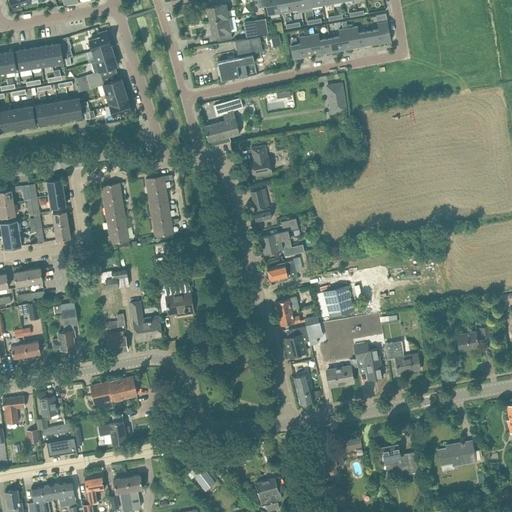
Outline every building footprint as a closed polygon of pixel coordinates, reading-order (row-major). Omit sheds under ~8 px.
[(31,1),(30,0),(10,0),(14,10),(21,8),(20,5),(31,1)] [(279,11),(277,0),(265,0),(268,13),(279,11)] [(290,9),(288,0),(277,0),(279,11),(290,9)] [(301,7),(299,0),(288,0),(290,9),(301,7)] [(471,0),(465,0),(461,1),(465,25),(476,23),(471,0)] [(461,1),(451,3),(456,27),(465,25),(461,1)] [(451,3),(442,4),(446,29),(456,27),(451,3)] [(228,17),(226,4),(220,5),(220,4),(207,7),(210,21),(228,17)] [(442,4),(432,6),(437,30),(446,29),(442,4)] [(432,6),(423,8),(427,32),(437,30),(432,6)] [(423,8),(412,10),(416,34),(427,32),(423,8)] [(232,38),(228,17),(210,21),(212,34),(212,35),(216,34),(217,41),(232,38)] [(268,32),(266,19),(255,20),(258,34),(268,32)] [(258,34),(255,20),(245,22),(247,36),(258,34)] [(391,41),(387,21),(377,23),(378,29),(368,31),(371,44),(391,41)] [(371,44),(368,31),(359,32),(357,26),(348,28),(351,48),(371,44)] [(351,48),(348,28),(338,30),(339,36),(329,38),(332,51),(351,48)] [(89,39),(92,50),(111,44),(106,30),(99,33),(100,36),(89,39)] [(279,44),(278,33),(270,34),(271,45),(279,44)] [(332,51),(329,38),(320,39),(318,33),(309,35),(313,55),(332,51)] [(313,55),(309,35),(299,37),(300,43),(290,45),(293,58),(313,55)] [(260,36),(249,38),(252,53),(262,51),(260,36)] [(238,57),(217,61),(221,80),(239,76),(240,78),(248,76),(246,63),(254,61),(252,53),(249,38),(235,41),(238,57)] [(63,62),(60,43),(49,45),(52,64),(63,62)] [(114,55),(111,44),(92,50),(95,60),(96,60),(114,55)] [(52,64),(49,45),(38,47),(42,65),(52,64)] [(42,65),(38,47),(28,48),(31,67),(42,65)] [(31,67),(28,48),(17,50),(20,69),(31,67)] [(13,51),(2,53),(5,71),(16,70),(13,51)] [(117,65),(114,55),(96,60),(95,60),(91,61),(94,72),(86,75),(88,81),(102,77),(100,71),(117,65)] [(104,83),(102,77),(88,81),(90,88),(103,84),(106,94),(124,89),(121,78),(104,83)] [(331,112),(346,110),(341,83),(327,85),(331,112)] [(128,99),(124,89),(106,94),(110,105),(128,99)] [(79,97),(68,99),(72,118),(83,116),(79,97)] [(72,118),(68,99),(58,101),(61,120),(72,118)] [(132,113),(128,99),(110,105),(113,115),(124,112),(125,115),(132,113)] [(61,120),(58,101),(47,103),(50,122),(61,120)] [(50,122),(47,103),(36,105),(39,124),(50,122)] [(32,106),(21,107),(25,126),(36,124),(32,106)] [(25,126),(21,107),(11,109),(14,128),(25,126)] [(14,128),(11,109),(0,111),(3,130),(14,128)] [(240,133),(237,123),(233,110),(227,111),(228,112),(223,114),(225,120),(204,126),(208,141),(240,133)] [(272,172),(269,157),(267,157),(264,145),(251,148),(254,160),(250,160),(253,176),(272,172)] [(166,190),(164,175),(146,178),(147,186),(149,186),(150,192),(150,193),(166,190)] [(63,192),(61,179),(47,181),(49,194),(63,192)] [(122,197),(120,182),(101,185),(102,193),(104,193),(105,199),(105,200),(122,197)] [(37,196),(35,183),(29,184),(31,197),(37,196)] [(31,199),(31,197),(29,184),(22,185),(24,200),(26,200),(31,199)] [(0,203),(14,202),(12,189),(0,191),(0,203)] [(272,218),(268,200),(267,198),(263,199),(261,189),(251,191),(256,211),(254,211),(256,221),(272,218)] [(169,204),(166,190),(150,193),(150,192),(148,192),(149,200),(151,200),(152,206),(152,207),(169,204)] [(65,205),(63,192),(49,194),(51,207),(65,205)] [(39,209),(37,196),(31,197),(31,199),(33,210),(39,209)] [(124,211),(122,197),(105,200),(105,199),(104,200),(105,207),(107,207),(108,214),(124,211)] [(16,215),(14,202),(0,203),(0,214),(0,217),(16,215)] [(171,218),(169,204),(152,207),(152,206),(150,207),(151,214),(153,214),(154,221),(171,218)] [(68,224),(66,211),(52,213),(54,226),(68,224)] [(127,225),(124,211),(108,214),(106,214),(107,222),(109,221),(110,228),(127,225)] [(173,233),(171,218),(154,221),(153,221),(154,229),(156,228),(157,235),(155,235),(155,236),(173,233)] [(262,246),(289,239),(287,230),(298,228),(296,218),(281,222),(283,231),(279,232),(260,237),(262,246)] [(19,233),(17,220),(1,222),(3,235),(19,233)] [(70,237),(68,224),(54,226),(56,239),(70,237)] [(129,240),(127,225),(110,228),(108,228),(109,236),(111,235),(112,242),(111,242),(111,243),(129,240)] [(21,245),(19,233),(3,235),(5,248),(21,245)] [(291,246),(289,239),(262,246),(264,253),(283,249),(285,256),(304,252),(302,243),(291,246)] [(175,241),(165,243),(167,255),(177,253),(175,241)] [(376,248),(361,251),(362,256),(378,253),(376,248)] [(292,275),(288,261),(277,264),(277,265),(267,268),(270,280),(292,275)] [(194,312),(190,286),(189,282),(188,282),(189,284),(171,286),(170,285),(166,262),(155,264),(158,281),(157,281),(159,288),(158,288),(162,312),(168,311),(168,313),(184,311),(185,313),(194,312)] [(43,281),(40,267),(27,269),(29,283),(43,281)] [(29,283),(27,269),(14,271),(16,285),(29,283)] [(129,285),(126,269),(112,271),(113,277),(106,278),(107,288),(129,285)] [(0,288),(8,287),(6,273),(0,273),(0,288)] [(347,285),(322,291),(329,316),(353,310),(347,285)] [(32,298),(31,293),(17,295),(18,301),(32,298)] [(511,295),(509,293),(499,296),(506,304),(511,297),(511,295)] [(292,310),(290,303),(296,301),(294,296),(288,297),(288,298),(275,301),(278,313),(292,310)] [(140,300),(130,302),(134,329),(136,338),(162,334),(160,324),(159,319),(140,322),(138,310),(142,310),(140,300)] [(37,302),(28,303),(30,313),(31,319),(39,317),(37,302)] [(74,347),(73,336),(75,336),(72,322),(78,322),(76,309),(63,311),(66,330),(58,331),(59,338),(52,339),(54,348),(61,347),(61,349),(63,349),(64,350),(68,349),(68,348),(74,347)] [(300,321),(299,316),(293,317),(292,310),(278,313),(281,325),(294,322),(300,321)] [(304,318),(306,325),(319,321),(317,315),(304,318)] [(319,321),(312,323),(316,337),(323,335),(319,321)] [(306,352),(303,341),(309,340),(306,325),(294,328),(295,335),(284,337),(289,356),(291,356),(292,358),(300,356),(299,354),(306,352)] [(477,338),(482,337),(482,340),(490,339),(487,326),(480,327),(481,331),(476,332),(457,335),(459,350),(478,346),(477,338)] [(127,350),(126,340),(125,336),(124,336),(123,330),(116,332),(113,331),(106,332),(109,353),(127,350)] [(41,353),(39,343),(38,340),(25,343),(27,355),(41,353)] [(383,376),(378,349),(368,351),(367,342),(354,345),(357,358),(364,356),(368,379),(383,376)] [(420,367),(418,357),(417,354),(404,356),(403,351),(400,351),(399,344),(393,345),(393,342),(385,344),(388,359),(395,358),(398,373),(403,372),(403,370),(420,367)] [(27,355),(25,343),(11,345),(13,358),(27,355)] [(326,365),(323,351),(316,352),(318,366),(326,365)] [(353,381),(351,371),(350,366),(327,370),(329,386),(353,381)] [(314,401),(307,373),(294,377),(300,404),(314,401)] [(137,394),(133,376),(110,381),(109,381),(91,385),(94,404),(137,394)] [(25,407),(24,405),(23,395),(2,398),(4,409),(5,409),(7,423),(18,421),(16,407),(25,407)] [(43,418),(37,419),(39,429),(44,428),(48,427),(46,419),(52,418),(51,414),(58,413),(56,406),(55,396),(40,399),(41,408),(43,416),(43,418)] [(129,432),(128,425),(124,426),(122,413),(112,415),(113,422),(109,423),(108,420),(98,421),(101,434),(110,432),(112,443),(127,441),(125,433),(129,432)] [(48,427),(44,428),(45,434),(59,431),(58,425),(48,427)] [(35,431),(25,432),(27,444),(37,443),(35,431)] [(74,437),(46,442),(49,456),(76,451),(74,437)] [(453,446),(438,449),(440,459),(441,464),(442,470),(454,468),(453,462),(458,461),(458,464),(475,461),(475,460),(480,459),(479,450),(473,451),(473,450),(471,440),(462,442),(462,441),(461,441),(461,442),(452,443),(453,446)] [(398,444),(382,447),(384,457),(386,466),(387,470),(395,468),(399,467),(401,474),(410,472),(418,471),(417,464),(409,466),(407,454),(400,455),(398,444)] [(344,463),(342,454),(340,445),(333,447),(333,446),(322,449),(322,450),(326,465),(327,465),(329,473),(330,473),(331,476),(339,474),(338,470),(339,470),(337,464),(344,463)] [(36,453),(26,455),(27,462),(37,460),(36,453)] [(215,482),(200,463),(188,473),(191,478),(195,475),(206,490),(215,482)] [(96,490),(97,490),(104,489),(101,474),(85,477),(89,503),(82,504),(83,509),(82,509),(82,511),(93,511),(92,502),(98,502),(96,490)] [(142,488),(142,484),(140,474),(127,476),(132,510),(139,509),(141,506),(139,496),(137,495),(136,489),(142,488)] [(132,510),(127,476),(113,479),(116,492),(122,491),(123,495),(121,497),(124,511),(132,510)] [(279,506),(275,492),(283,490),(279,476),(275,477),(255,482),(262,505),(266,504),(267,510),(279,506)] [(72,480),(62,481),(65,496),(67,496),(69,505),(69,511),(78,511),(77,506),(74,490),(72,480)] [(54,491),(52,491),(53,498),(55,498),(59,498),(61,497),(61,499),(59,499),(60,506),(69,505),(67,496),(65,496),(62,481),(53,483),(54,491)] [(51,483),(41,485),(43,500),(41,501),(43,511),(50,511),(50,509),(48,499),(53,498),(52,491),(54,491),(53,483),(51,483)] [(336,483),(324,486),(330,506),(346,502),(343,488),(338,489),(336,483)] [(34,502),(28,503),(30,511),(35,510),(35,511),(43,511),(41,501),(43,500),(41,485),(31,487),(34,502)] [(491,489),(493,500),(509,497),(508,489),(497,491),(497,488),(491,489)] [(23,511),(23,508),(21,498),(19,499),(18,489),(5,491),(8,509),(14,508),(14,511),(23,511)] [(110,496),(112,509),(119,508),(117,495),(110,496)]
